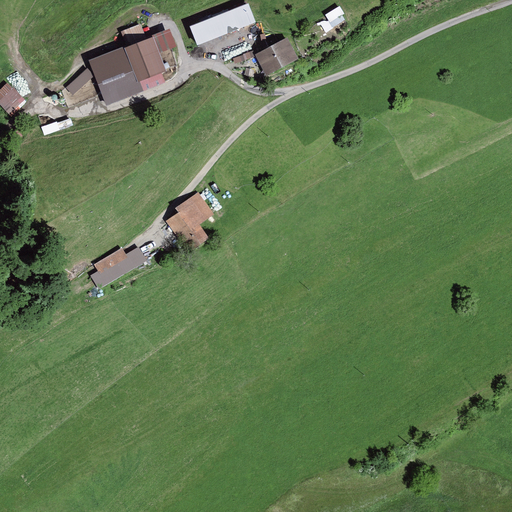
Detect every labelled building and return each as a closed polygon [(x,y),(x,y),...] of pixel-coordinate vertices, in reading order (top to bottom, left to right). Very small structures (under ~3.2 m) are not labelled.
[(249,3),(191,26),(198,45),(257,22),(249,3)] [(176,46),(170,31),(153,37),(159,53),(176,46)] [(153,36),(89,60),(106,104),(165,82),(161,72),(166,70),(159,53),(153,37),(153,36)] [(287,38),(256,54),(267,75),(298,59),(287,38)] [(247,80),(258,75),(253,64),(242,69),(247,80)] [(87,68),(66,88),(73,95),(94,75),(87,68)] [(18,83),(15,87),(8,80),(0,88),(0,102),(7,110),(26,91),(18,83)] [(179,211),(165,220),(185,252),(207,238),(197,223),(212,214),(198,193),(175,208),(179,211)] [(122,247),(94,264),(98,270),(90,276),(99,290),(147,261),(139,247),(126,255),(122,247)]
